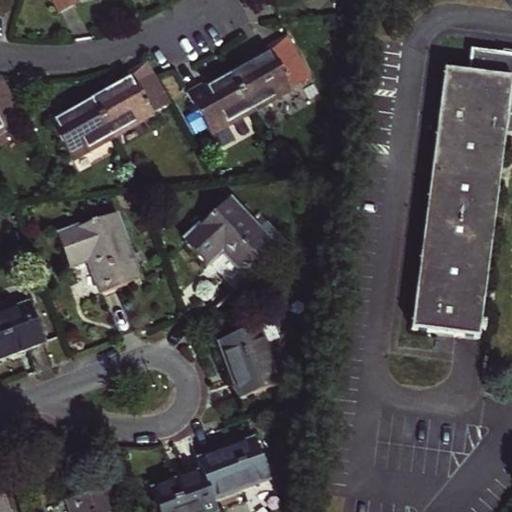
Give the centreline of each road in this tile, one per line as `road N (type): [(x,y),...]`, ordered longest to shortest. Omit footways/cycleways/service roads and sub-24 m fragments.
road 1 (residential): [(50,390),(111,422),(174,416),(189,396),(184,372),(166,356),(139,357)]
road 2 (residential): [(0,55),(85,51),(196,13)]
road 3 (unknown): [(196,13),(260,17),(313,0)]
